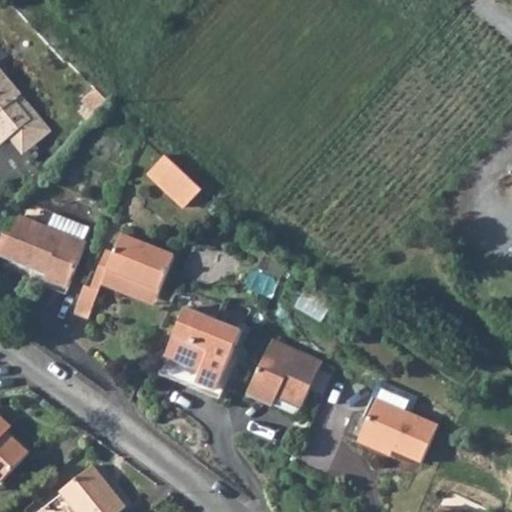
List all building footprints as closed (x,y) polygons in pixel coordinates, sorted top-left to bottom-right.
[(8,77),(0,83),(0,137),(2,139),(30,116),(13,95),(19,90),(8,77)] [(96,107),(108,93),(97,81),(83,94),(96,107)] [(190,197),(206,180),(169,147),(153,163),(190,197)] [(67,286),(86,244),(18,216),(11,234),(5,231),(0,241),(0,252),(32,266),(46,271),(44,277),(67,286)] [(122,234),(113,254),(104,279),(126,289),(128,285),(157,297),(173,256),(122,234)] [(99,290),(102,285),(104,279),(113,254),(106,250),(91,286),(99,290)] [(99,290),(91,286),(85,283),(74,311),(88,317),(99,290)] [(186,304),(163,363),(218,386),(243,327),(186,304)] [(277,400),(281,392),(304,402),(324,355),(273,334),(251,389),(277,400)] [(379,395),(363,432),(375,437),(391,399),(397,385),(380,377),(373,393),(379,395)] [(439,420),(412,409),(419,393),(397,385),(391,399),(375,437),(396,446),(423,458),(439,420)] [(0,428),(0,420),(3,417),(0,413),(0,479),(28,450),(6,429),(3,432),(0,428)] [(41,510),(41,511),(118,511),(127,505),(94,464),(62,490),(64,492),(41,510)] [(454,511),(457,508),(440,501),(435,511),(454,511)]
